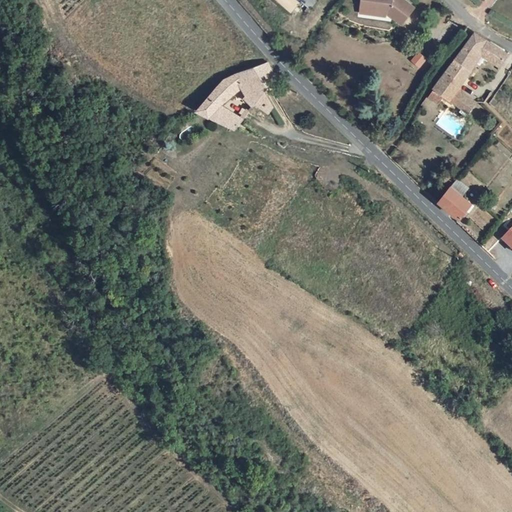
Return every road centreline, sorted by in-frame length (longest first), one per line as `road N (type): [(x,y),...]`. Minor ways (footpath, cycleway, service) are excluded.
road 1 (tertiary): [(230,0),(367,149),(511,286)]
road 2 (track): [(44,0),(77,58),(117,90),(176,114)]
